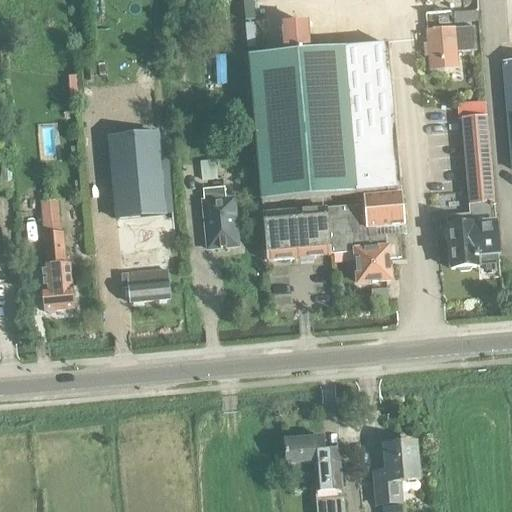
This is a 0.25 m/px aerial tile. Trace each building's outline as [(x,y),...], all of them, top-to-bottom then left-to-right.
[(285,56),(249,60),(262,205),(375,195),(376,199),(362,200),(362,208),(325,212),(329,256),(355,253),(389,250),(390,260),(402,259),(399,235),(362,239),(361,230),(405,226),(388,47),(309,54),(307,25),(283,27),(285,56)] [(430,70),(459,68),(458,52),(476,50),(474,29),(428,32),(430,70)] [(81,102),(81,97),(80,97),(79,77),(73,78),(69,78),(71,103),(81,102)] [(485,119),(484,108),(461,110),(470,205),(467,205),(468,216),(448,218),(452,269),(499,265),(498,255),(486,119),(485,119)] [(157,140),(110,144),(117,224),(165,219),(157,140)] [(204,203),(208,251),(238,248),(234,200),(226,201),(225,189),(203,191),(204,203)] [(60,212),(41,214),(43,236),(45,236),(61,234),(62,234),(60,212)] [(325,212),(263,217),(267,264),(330,259),(329,256),(325,212)] [(68,280),(66,266),(64,234),(62,234),(61,234),(45,236),(43,236),(47,281),(42,282),(45,314),(75,311),(72,279),(68,280)] [(389,250),(355,253),(358,284),(392,281),(390,260),(389,250)] [(170,301),(167,273),(122,277),(123,290),(130,289),(131,305),(170,301)] [(325,461),(323,438),(284,442),(287,471),(313,468),(317,511),(344,511),(339,460),(325,461)] [(386,474),(374,475),(377,507),(380,507),(396,506),(404,505),(402,484),(419,482),(416,445),(384,448),(386,474)]
